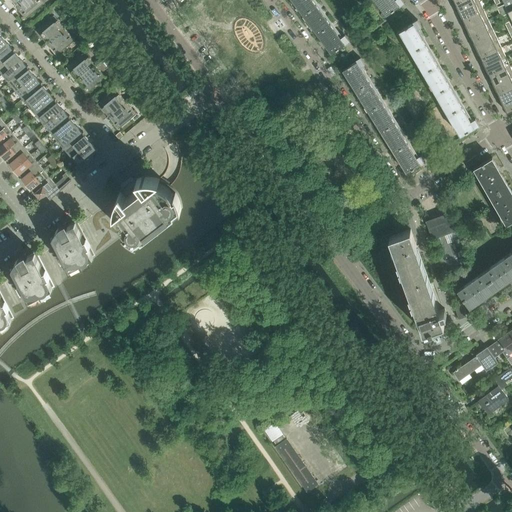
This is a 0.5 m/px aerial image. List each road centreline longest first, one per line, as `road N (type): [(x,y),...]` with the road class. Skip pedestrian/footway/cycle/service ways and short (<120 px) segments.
road 1 (residential): [(403,199),(272,0)]
road 2 (residential): [(333,247),(215,86)]
road 3 (residential): [(121,157),(0,10)]
road 4 (residential): [(420,364),(333,247)]
road 5 (residential): [(500,131),(428,7)]
road 6 (residential): [(503,479),(420,364)]
